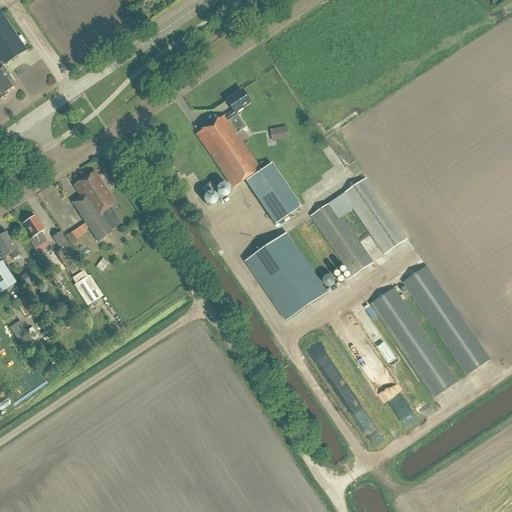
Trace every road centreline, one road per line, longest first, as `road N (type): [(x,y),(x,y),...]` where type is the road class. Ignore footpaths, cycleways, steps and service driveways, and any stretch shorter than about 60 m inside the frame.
road 1 (unclassified): [(330,492),(98,141)]
road 2 (unclassified): [(98,141),(307,0)]
road 3 (unclassified): [(330,492),(511,369)]
road 4 (secondary): [(32,117),(205,0)]
